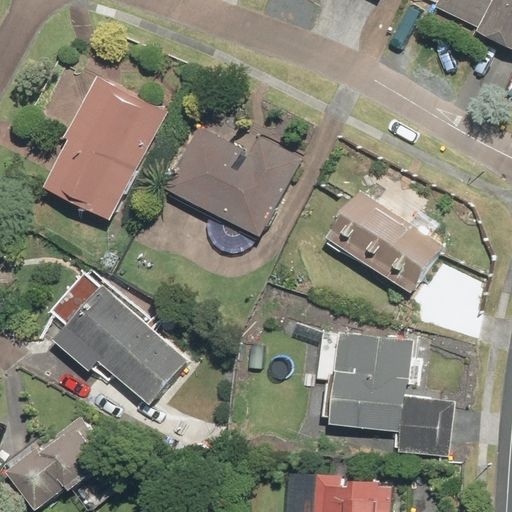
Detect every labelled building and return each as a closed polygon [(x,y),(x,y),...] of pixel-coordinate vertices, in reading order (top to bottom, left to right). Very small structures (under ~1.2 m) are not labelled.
[(511,0),(445,0),(440,10),(511,43),(511,0)] [(46,182),(116,217),(170,111),(101,75),(46,182)] [(201,124),(170,185),(263,233),(303,156),(261,134),(252,150),(201,124)] [(364,187),(333,237),(416,290),(448,241),(364,187)] [(193,358),(106,281),(67,326),(154,402),(193,358)] [(402,429),(400,447),(453,453),(459,400),(411,394),(417,339),(344,330),(333,420),(402,429)] [(267,342),(249,341),(249,369),(267,370),(267,342)] [(11,465),(40,506),(112,455),(83,414),(11,465)] [(391,511),(395,478),(320,472),(316,511),(391,511)]
